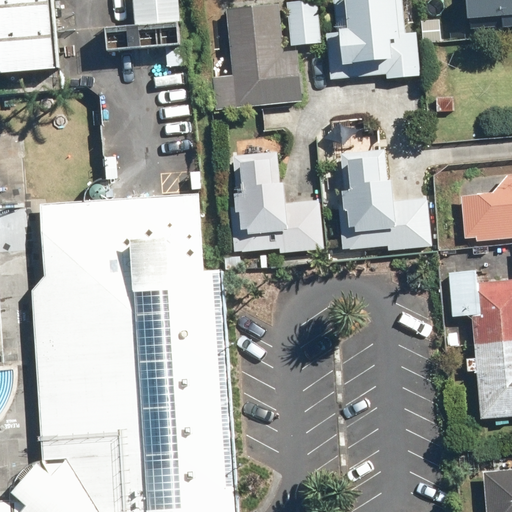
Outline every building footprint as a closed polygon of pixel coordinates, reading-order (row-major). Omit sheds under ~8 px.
[(0,0),(0,72),(57,67),(51,0),(0,0)] [(140,0),(142,25),(112,27),(114,48),(168,44),(170,68),(196,66),(194,41),(187,42),(185,20),(183,0),(140,0)] [(317,0),(302,0),(286,1),(290,46),(321,44),(317,0)] [(334,0),(338,32),(326,33),(331,79),(388,73),(389,79),(422,76),(417,32),(406,33),(401,0),(334,0)] [(511,0),(467,0),(469,31),(511,27),(511,0)] [(232,75),(212,77),(215,110),(304,102),(298,51),(284,52),(279,5),(225,10),(232,75)] [(230,205),(233,252),(280,248),(280,254),(325,250),(320,201),(288,203),(286,182),(279,182),(277,150),(231,155),(235,205),(230,205)] [(345,203),(338,204),(342,249),(387,246),(388,251),(433,246),(428,196),(396,200),(395,178),(387,179),(384,150),(341,152),(345,203)] [(479,196),(463,196),(465,238),(477,237),(477,241),(511,237),(511,174),(508,175),(494,193),(479,193),(479,196)] [(0,511),(245,511),(225,271),(206,273),(200,193),(40,204),(46,278),(33,291),(43,462),(28,465),(18,475),(11,489),(11,501),(0,501),(0,511)] [(511,279),(470,284),(480,418),(511,415),(511,279)] [(511,511),(511,468),(484,471),(487,511),(511,511)]
